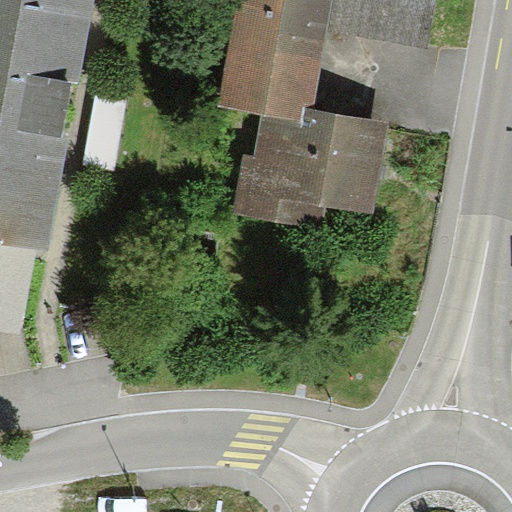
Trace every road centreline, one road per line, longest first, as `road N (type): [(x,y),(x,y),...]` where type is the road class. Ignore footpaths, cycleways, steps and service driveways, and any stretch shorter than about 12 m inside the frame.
road 1 (unclassified): [(347,481),(255,450),(160,440),(0,464)]
road 2 (tertiary): [(457,434),(511,108)]
road 3 (secondary): [(457,434),(395,442),(347,481)]
